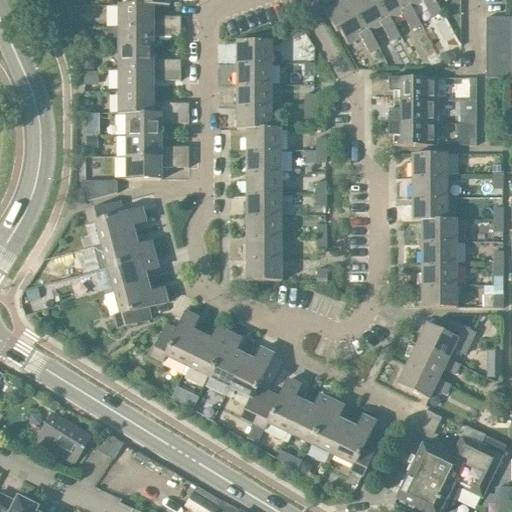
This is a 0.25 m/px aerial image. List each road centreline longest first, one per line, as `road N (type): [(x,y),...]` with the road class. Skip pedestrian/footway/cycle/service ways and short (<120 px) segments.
road 1 (residential): [(305,0),(357,97),(359,157),(378,183),(377,295),(364,321),(339,333),(302,321),(285,327)]
road 2 (residential): [(285,327),(206,295),(190,236),(203,208),(206,26),(214,9),(244,0)]
road 3 (tertiary): [(278,511),(0,340)]
road 4 (tertiary): [(0,253),(32,196),(39,163),(33,96),(0,22)]
road 5 (residential): [(414,417),(295,359),(285,327)]
road 6 (residential): [(110,511),(0,461)]
